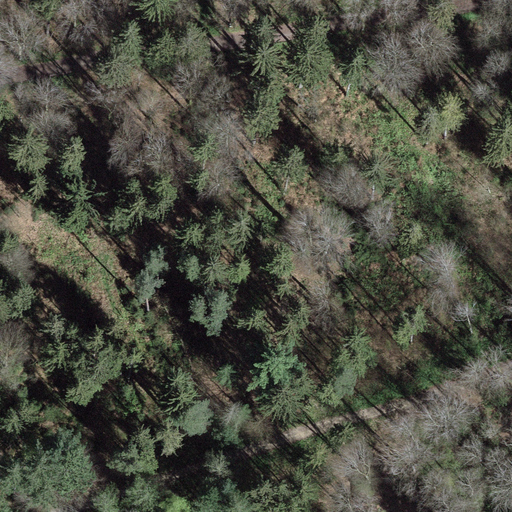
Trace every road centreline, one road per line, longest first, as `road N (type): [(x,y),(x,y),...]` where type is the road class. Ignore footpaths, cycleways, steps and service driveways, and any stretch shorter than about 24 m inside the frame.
road 1 (track): [(511,365),(60,511)]
road 2 (track): [(0,61),(229,12),(383,0)]
